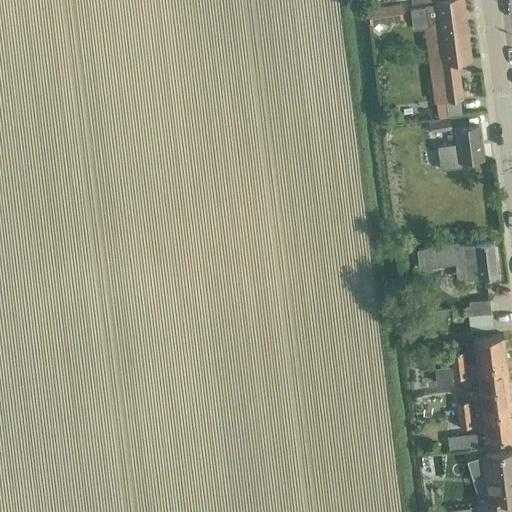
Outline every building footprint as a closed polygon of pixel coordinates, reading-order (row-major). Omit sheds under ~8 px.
[(440,0),(440,2),(425,4),(425,6),(410,8),(413,29),(426,27),(431,62),(471,56),(462,0),(440,0)] [(384,5),(386,19),(401,18),(399,3),(384,5)] [(437,102),(463,98),(459,73),(433,77),(437,102)] [(432,132),(453,129),(451,118),(430,122),(432,132)] [(457,143),(437,146),(438,149),(440,166),(441,170),(461,167),(461,166),(456,167),(456,162),(483,158),(478,123),(454,126),(457,143)] [(457,279),(468,278),(496,275),(493,241),(458,245),(458,241),(418,250),(420,267),(455,263),(457,279)] [(473,329),(494,326),(490,298),(469,301),(473,329)] [(453,307),(426,310),(426,319),(454,316),(453,307)] [(477,362),(507,358),(504,333),(474,337),(477,362)] [(451,365),(465,364),(464,351),(450,353),(451,365)] [(510,383),(507,358),(477,362),(480,387),(510,383)] [(467,377),(465,364),(451,365),(453,378),(467,377)] [(450,368),(434,369),(436,383),(452,381),(450,368)] [(511,400),(510,383),(480,387),(483,411),(511,407),(511,400)] [(458,416),(472,414),(470,401),(456,403),(458,416)] [(511,433),(511,407),(483,411),(486,437),(511,433)] [(473,427),(472,414),(458,416),(459,429),(473,427)] [(479,431),(450,435),(451,449),(481,445),(479,431)] [(489,500),(476,501),(477,511),(511,511),(511,449),(483,453),(489,500)]
